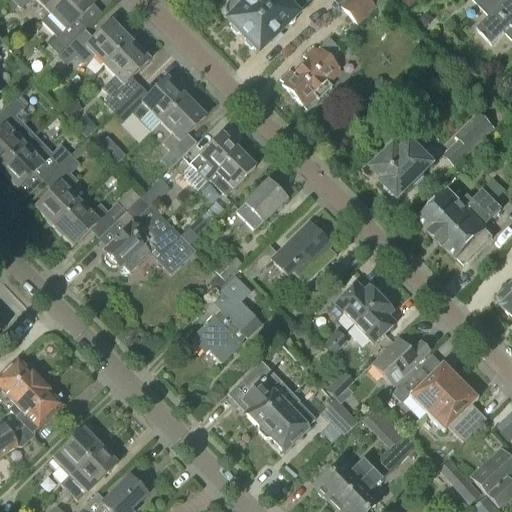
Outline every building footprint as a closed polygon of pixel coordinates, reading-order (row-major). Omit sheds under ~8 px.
[(33,0),(49,16),(65,0),(11,0),(10,1),(20,12),(31,0),(33,0)] [(55,40),(47,48),(57,58),(80,36),(76,31),(84,24),(79,20),(92,7),(85,0),(65,0),(49,16),(40,25),(55,40)] [(187,0),(176,4),(180,17),(191,14),(187,0)] [(291,25),(294,23),(293,19),(296,17),(295,16),(310,0),(285,0),(282,3),(279,0),(248,0),(226,23),(230,28),(230,32),(234,37),(239,36),(244,42),(244,46),(249,51),(253,51),(257,55),(287,25),(291,25)] [(328,0),(337,9),(347,0),(328,0)] [(364,0),(347,0),(337,9),(356,28),(375,10),(364,0)] [(413,0),(397,0),(397,1),(409,11),(416,3),(413,0)] [(511,0),(510,0),(506,4),(503,0),(502,0),(469,0),(489,21),(477,33),(492,49),(504,36),(511,43),(511,0)] [(417,23),(423,29),(432,20),(426,15),(417,23)] [(102,69),(128,43),(109,24),(87,46),(79,37),(47,69),(57,78),(76,60),(83,67),(92,59),(102,69)] [(283,85),(280,87),(299,107),(311,96),(317,102),(330,90),(325,84),(338,72),(329,63),(339,53),(329,42),(317,53),(313,49),(302,59),(306,63),(293,76),(289,72),(279,81),(283,85)] [(128,43),(102,69),(113,80),(100,92),(109,101),(103,107),(112,116),(135,94),(126,84),(147,63),(128,43)] [(149,134),(158,125),(184,99),(165,80),(143,102),(135,94),(112,116),(122,126),(131,116),(149,134)] [(316,111),(331,125),(320,137),(338,154),(351,139),(341,130),(358,111),(336,90),(316,111)] [(184,99),(158,125),(170,137),(161,147),(168,154),(159,163),(168,172),(190,150),(181,141),(203,119),(184,99)] [(0,169),(23,146),(13,136),(22,127),(14,119),(23,110),(14,100),(0,113),(0,131),(0,132),(0,169)] [(460,143),(444,157),(455,168),(493,131),(480,117),(456,139),(460,143)] [(211,178),(237,153),(220,136),(188,167),(189,169),(183,175),(183,179),(196,193),(211,178)] [(123,159),(106,141),(96,151),(113,168),(123,159)] [(394,147),(371,169),(382,181),(380,183),(383,186),(383,190),(389,196),(393,196),(397,200),(411,187),(413,188),(424,177),(423,175),(432,166),(410,143),(399,153),(394,147)] [(35,158),(23,146),(0,169),(0,176),(16,192),(38,171),(47,180),(71,156),(62,147),(52,157),(45,149),(35,158)] [(237,153),(211,178),(219,186),(215,191),(224,200),(231,193),(254,170),(237,153)] [(71,156),(47,180),(56,190),(34,211),(53,231),(80,205),(69,193),(79,184),(71,176),(81,167),(71,156)] [(159,182),(141,200),(150,209),(168,191),(159,182)] [(267,183),(236,215),(254,233),(286,202),(267,183)] [(448,195),(418,224),(430,235),(428,237),(443,252),(445,251),(463,269),(492,241),(486,235),(487,234),(483,230),(501,212),(483,193),(472,204),(468,199),(460,207),(448,195)] [(133,224),(106,251),(101,255),(104,257),(104,262),(111,269),(115,269),(118,272),(121,269),(128,276),(149,255),(154,260),(158,256),(178,237),(150,209),(141,200),(126,215),(133,224)] [(80,205),(53,231),(73,251),(95,229),(103,237),(126,215),(116,205),(107,214),(100,206),(90,216),(80,205)] [(215,205),(179,239),(188,247),(224,214),(215,205)] [(328,249),(330,246),(309,225),(277,256),(269,248),(243,274),(251,282),(271,262),(293,284),(296,281),(304,289),(336,258),(328,249)] [(212,272),(224,286),(242,268),(229,255),(212,272)] [(261,327),(238,304),(248,294),(233,278),(209,302),(220,314),(192,341),(205,356),(209,352),(222,365),(261,327)] [(511,320),(511,283),(496,299),(502,306),(500,308),(511,320)] [(353,327),(380,302),(379,301),(379,297),(373,291),(370,291),(368,289),(363,293),(356,286),(334,306),(335,307),(328,313),(337,322),(343,316),(353,327)] [(380,302),(353,327),(373,347),(394,327),(388,320),(392,315),(380,302)] [(336,334),(328,342),(338,352),(346,344),(336,334)] [(431,354),(421,344),(410,354),(398,341),(371,367),(386,383),(396,373),(403,380),(431,354)] [(338,352),(328,342),(320,349),(330,360),(338,352)] [(7,413),(37,385),(25,373),(26,369),(20,363),(17,364),(15,361),(0,375),(0,406),(0,414),(3,417),(7,413)] [(258,428),(282,404),(273,395),(282,386),(262,365),(242,384),(252,394),(239,408),(258,428)] [(425,417),(459,384),(441,366),(426,381),(417,372),(400,390),(408,398),(407,399),(425,417)] [(342,375),(325,393),(335,403),(336,402),(341,397),(352,385),(342,375)] [(476,402),(459,384),(425,417),(443,435),(447,431),(462,446),(470,438),(462,429),(456,424),(468,411),(476,402)] [(37,385),(7,413),(23,431),(11,439),(1,424),(0,425),(0,460),(15,450),(20,449),(30,439),(31,435),(59,409),(56,406),(56,403),(51,397),(48,397),(37,385)] [(340,406),(345,401),(341,397),(336,402),(340,406)] [(282,404),(258,428),(259,429),(258,435),(265,442),(271,441),(284,454),(316,422),(299,405),(291,414),(282,404)] [(375,430),(378,427),(387,436),(384,439),(393,449),(404,438),(376,411),(366,421),(375,430)] [(343,439),(356,427),(358,426),(349,416),(334,430),(343,439)] [(59,487),(68,479),(74,473),(100,449),(98,446),(99,444),(92,437),(89,438),(83,432),(52,462),(48,467),(54,474),(53,476),(53,481),(59,487)] [(147,435),(135,449),(144,457),(156,443),(147,435)] [(406,437),(370,473),(371,474),(334,510),(336,511),(370,511),(379,503),(369,493),(393,470),(394,470),(416,448),(406,437)] [(100,449),(74,473),(82,481),(76,486),(86,496),(116,466),(110,460),(111,457),(105,450),(102,451),(100,449)] [(483,498),(497,511),(499,511),(511,500),(511,486),(508,482),(511,477),(511,465),(499,451),(468,480),(483,498)] [(437,474),(469,508),(480,498),(448,463),(437,474)] [(371,474),(370,473),(362,464),(351,475),(341,465),(315,490),(318,493),(317,497),(321,501),(326,501),(334,510),(371,474)] [(129,480),(104,505),(96,497),(81,511),(128,511),(145,496),(141,493),(142,490),(135,483),(133,484),(129,480)] [(497,511),(483,498),(472,507),(476,511),(497,511)]
